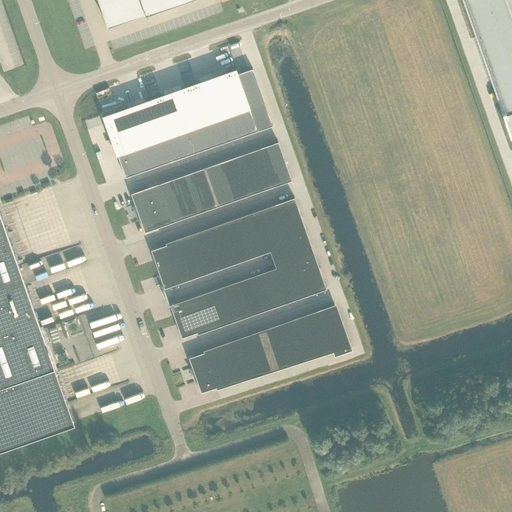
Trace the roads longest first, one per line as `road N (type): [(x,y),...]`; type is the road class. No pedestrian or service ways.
road 1 (unclassified): [(184,461),(55,95)]
road 2 (unclassified): [(321,0),(55,95)]
